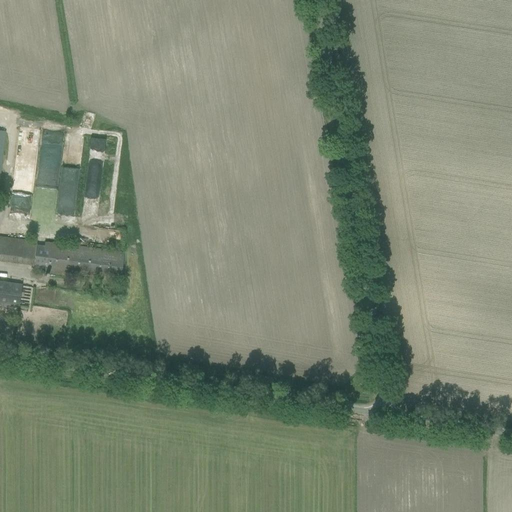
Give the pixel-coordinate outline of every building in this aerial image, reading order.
[(37,133),(19,133),(18,158),(36,159),(37,133)] [(103,157),(102,140),(89,140),(89,157),(103,157)] [(87,174),(86,200),(99,201),(99,175),(87,174)] [(33,272),(120,283),(124,253),(0,236),(0,261),(34,265),(33,272)] [(0,303),(18,306),(21,284),(0,281),(0,303)]
